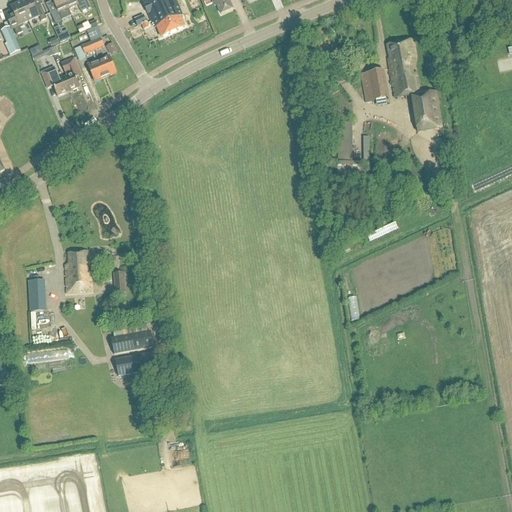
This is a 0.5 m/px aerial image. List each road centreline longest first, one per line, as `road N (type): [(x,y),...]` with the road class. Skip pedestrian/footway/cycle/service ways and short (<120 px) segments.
road 1 (tertiary): [(151,91),(346,0)]
road 2 (tertiary): [(0,202),(151,91)]
